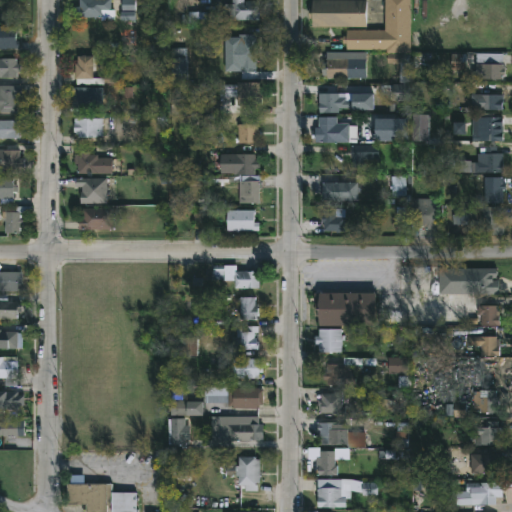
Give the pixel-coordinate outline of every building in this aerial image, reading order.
[(111,0),(111,9),(115,9),(114,20),(102,20),(102,17),(74,16),(75,6),(80,6),(80,0),(111,0)] [(256,0),(256,3),(260,3),(259,20),(198,19),(198,24),(189,24),(189,12),(225,12),(225,3),(233,3),(233,0),(256,0)] [(367,0),(367,26),(313,26),(313,18),(309,17),(309,7),(313,7),(313,0),(367,0)] [(411,0),(411,49),(411,52),(387,52),(387,49),(347,49),(347,29),(385,30),(385,0),(411,0)] [(122,1),(122,21),(135,21),(135,1),(122,1)] [(17,32),(17,36),(19,36),(19,43),(16,44),(16,48),(0,48),(0,26),(19,26),(19,32),(17,32)] [(257,34),(257,48),(259,48),(259,54),(257,54),(257,71),(225,71),(225,36),(239,36),(239,34),(257,34)] [(498,53),(497,63),(503,63),(503,68),(506,68),(506,74),(503,74),(503,79),(473,78),(473,70),(477,71),(477,63),(467,63),(467,73),(452,72),(452,53),(498,53)] [(86,54),(94,56),(93,77),(104,77),(104,74),(118,74),(118,83),(77,84),(77,79),(75,79),(75,63),(78,63),(78,56),(86,54)] [(186,80),(170,80),(170,57),(186,57),(186,80)] [(0,58),(17,58),(18,63),(21,63),(21,72),(18,72),(18,77),(0,77),(0,58)] [(349,72),(349,78),(327,78),(327,73),(325,73),(325,67),(327,67),(327,59),(349,58),(349,72)] [(262,94),(261,105),(237,105),(237,96),(220,96),(220,83),(237,84),(237,81),(262,82),(262,94)] [(17,98),(17,112),(0,112),(0,85),(21,86),(21,96),(17,96),(17,98)] [(103,87),(103,106),(72,106),(71,87),(103,87)] [(347,97),(346,107),(339,107),(339,111),(320,111),(320,102),(321,100),(323,100),(324,87),(336,87),(336,93),(339,94),(338,97),(347,97)] [(476,91),(476,94),(504,94),(503,109),(471,109),(472,91),(476,91)] [(219,131),(205,131),(205,96),(219,96),(219,131)] [(349,116),(349,126),(357,126),(357,137),(355,137),(355,142),(320,142),(320,136),(316,136),(316,128),(319,128),(320,116),(349,116)] [(502,141),(478,141),(478,123),(491,123),(491,117),(503,117),(502,141)] [(103,118),(103,137),(79,137),(79,132),(74,132),(74,123),(78,123),(78,118),(103,118)] [(409,140),(376,140),(376,118),(409,118),(409,140)] [(0,120),(20,120),(20,125),(25,125),(25,132),(20,132),(20,138),(0,138),(0,120)] [(258,123),(260,135),(258,135),(258,143),(238,143),(238,123),(258,123)] [(364,167),(352,167),(352,144),(379,144),(379,158),(364,159),(364,167)] [(497,151),(497,153),(503,153),(503,172),(472,172),(472,162),(478,162),(478,153),(486,154),(486,147),(497,147),(497,151)] [(20,149),(20,160),(23,160),(23,164),(20,164),(20,172),(0,171),(0,161),(4,161),(4,149),(20,149)] [(90,152),(90,154),(98,154),(98,157),(112,157),(112,173),(78,173),(78,164),(75,164),(75,154),(80,154),(80,152),(90,152)] [(255,154),(255,160),(260,160),(260,168),(255,168),(255,174),(221,174),(221,153),(255,153),(255,154)] [(461,158),(461,160),(471,160),(471,172),(446,172),(446,158),(461,158)] [(406,183),(406,196),(411,196),(411,204),(406,204),(406,202),(405,201),(405,204),(396,204),(396,197),(392,197),(392,176),(406,176),(406,174),(412,174),(412,183),(406,183)] [(261,187),(260,203),(239,203),(240,175),(261,175),(261,187)] [(14,178),(14,186),(18,186),(18,191),(14,191),(14,203),(1,203),(1,198),(0,197),(0,177),(14,177),(14,178)] [(107,177),(107,202),(82,202),(82,186),(77,186),(77,177),(107,177)] [(505,203),(484,203),(484,177),(505,177),(505,182),(507,182),(507,190),(505,190),(505,203)] [(360,186),(360,191),(358,191),(358,200),(323,200),(323,182),(358,182),(358,186),(360,186)] [(436,225),(432,229),(425,229),(425,235),(414,235),(414,225),(412,225),(413,198),(435,198),(441,205),(440,225),(436,225)] [(31,207),(31,213),(21,212),(21,219),(23,219),(23,223),(21,223),(20,233),(6,233),(7,220),(3,220),(3,211),(15,211),(16,206),(31,207)] [(502,207),(501,220),(507,220),(507,235),(480,235),(480,224),(483,225),(483,206),(502,207)] [(476,207),(477,223),(458,224),(457,220),(455,220),(455,214),(457,214),(457,208),(476,207)] [(113,229),(80,229),(80,217),(83,217),(83,208),(113,208),(113,229)] [(254,220),(254,222),(260,222),(260,230),(227,231),(227,210),(255,209),(254,220)] [(334,214),(334,217),(344,217),(344,232),(323,231),(323,222),(320,222),(321,209),(336,209),(336,214),(334,214)] [(237,264),(237,271),(260,270),(261,288),(235,289),(235,280),(214,280),(214,265),(237,264)] [(18,291),(0,291),(0,271),(23,271),(23,283),(18,283),(18,291)] [(472,274),(472,290),(501,290),(501,274),(472,274)] [(377,325),(320,325),(320,292),(377,292),(377,325)] [(256,297),(256,305),(257,305),(257,308),(258,308),(259,316),(256,316),(256,320),(240,320),(240,302),(238,302),(238,298),(240,297),(256,297)] [(21,307),(21,311),(17,311),(17,318),(0,318),(0,301),(21,302),(21,307)] [(498,305),(498,311),(500,311),(500,325),(481,325),(481,315),(478,315),(478,305),(498,305)] [(259,331),(259,333),(256,333),(256,338),(257,338),(257,349),(233,349),(233,336),(237,337),(237,329),(242,329),(242,332),(247,332),(247,326),(259,326),(259,331)] [(342,329),(342,352),(319,352),(319,345),(315,345),(315,335),(319,335),(319,328),(342,329)] [(0,329),(6,329),(6,332),(24,332),(23,350),(0,349),(0,329)] [(198,337),(197,355),(179,356),(179,336),(198,337)] [(498,336),(498,342),(500,342),(500,356),(481,356),(481,346),(469,346),(469,336),(498,336)] [(0,356),(18,356),(18,385),(33,385),(33,392),(18,392),(18,395),(23,395),(23,402),(18,402),(17,408),(4,408),(4,414),(0,413),(0,386),(6,386),(6,392),(8,392),(8,386),(5,385),(5,378),(0,377),(0,356)] [(251,357),(251,358),(260,358),(260,364),(264,364),(264,372),(260,372),(260,378),(234,378),(234,358),(251,357)] [(357,365),(357,385),(328,384),(328,380),(324,380),(324,372),(327,372),(327,364),(344,364),(344,357),(376,358),(376,365),(357,365)] [(409,374),(388,374),(388,357),(409,357),(409,374)] [(260,388),(260,390),(264,390),(263,405),(260,405),(260,408),(234,408),(234,406),(229,406),(229,389),(234,389),(234,387),(260,388)] [(497,412),(475,412),(474,392),(496,390),(497,412)] [(346,414),(319,414),(319,400),(321,400),(321,393),(335,393),(335,391),(343,391),(343,407),(346,407),(346,414)] [(185,415),(171,414),(172,401),(204,401),(204,415),(185,415)] [(259,423),(259,424),(263,424),(263,438),(260,438),(260,440),(211,440),(211,416),(259,416),(259,423)] [(185,418),(185,428),(188,428),(191,430),(192,434),(189,436),(185,436),(185,445),(171,445),(170,419),(185,418)] [(18,420),(18,428),(22,428),(21,434),(18,434),(18,436),(4,436),(4,434),(0,434),(0,422),(3,422),(3,420),(18,420)] [(505,428),(504,438),(499,438),(499,446),(475,445),(475,434),(478,434),(478,427),(486,428),(486,421),(499,421),(498,428),(505,428)] [(343,423),(343,438),(338,438),(338,445),(320,445),(319,423),(343,423)] [(335,456),(336,465),(338,465),(338,475),(318,475),(318,464),(321,464),(321,451),(335,451),(335,456)] [(432,474),(415,474),(415,454),(431,453),(432,474)] [(502,473),(472,473),(472,455),(502,455),(502,473)] [(260,462),(260,483),(256,483),(256,484),(258,484),(258,491),(245,491),(246,485),(239,485),(239,476),(236,476),(236,470),(226,470),(226,462),(236,462),(236,465),(239,466),(239,456),(257,457),(257,459),(260,459),(260,462)] [(354,479),(364,482),(378,482),(378,495),(363,494),(363,492),(351,491),(351,499),(346,499),(346,507),(318,507),(318,479),(354,479)] [(481,481),(481,482),(502,482),(502,496),(496,496),(496,504),(474,504),(474,480),(481,481)] [(112,483),(112,493),(137,493),(137,511),(112,511),(112,505),(107,505),(107,511),(86,511),(86,504),(67,504),(67,484),(112,483)]
